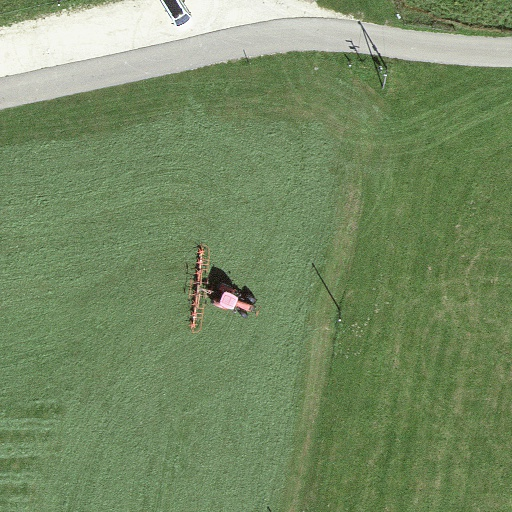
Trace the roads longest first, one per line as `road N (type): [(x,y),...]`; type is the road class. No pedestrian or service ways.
road 1 (track): [(0,91),(272,24),(249,0)]
road 2 (unclassified): [(511,48),(434,47),(272,24)]
